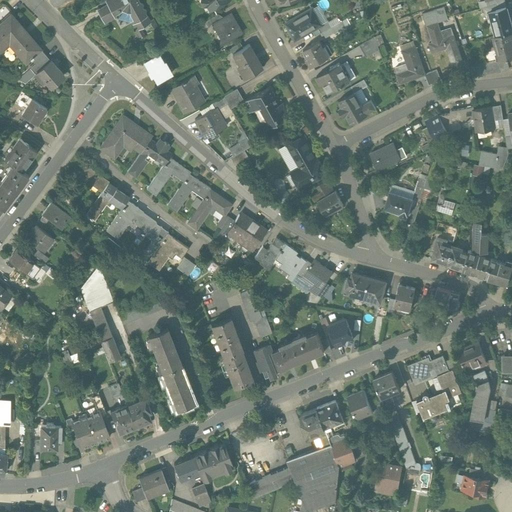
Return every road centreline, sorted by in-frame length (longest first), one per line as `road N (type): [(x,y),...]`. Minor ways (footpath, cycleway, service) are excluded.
road 1 (residential): [(107,467),(487,315)]
road 2 (residential): [(367,258),(288,226),(117,79)]
road 3 (residential): [(117,79),(0,236)]
road 4 (residential): [(511,82),(441,93),(334,148)]
road 5 (residential): [(334,148),(254,0)]
road 6 (residential): [(487,315),(472,288),(367,258)]
